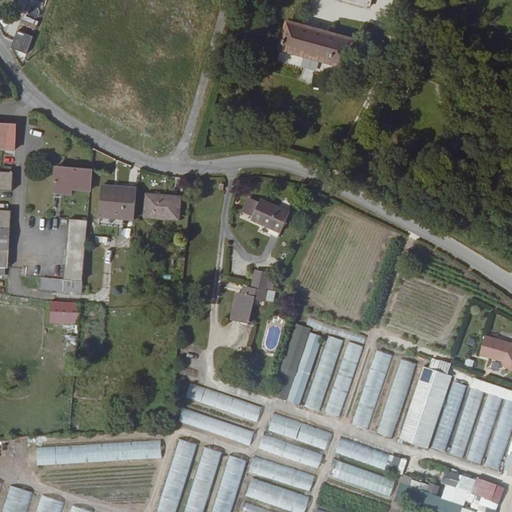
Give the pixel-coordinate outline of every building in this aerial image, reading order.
[(45,3),(37,0),(30,0),(24,15),(38,21),(45,3)] [(340,66),(351,26),(288,10),(276,49),(301,56),(299,65),(312,68),(314,59),(340,66)] [(11,49),(27,53),(32,35),(16,31),(11,49)] [(454,79),(456,70),(449,68),(447,78),(454,79)] [(0,148),(14,149),(16,123),(0,122),(0,148)] [(89,191),(91,170),(55,167),(53,193),(69,194),(70,189),(89,191)] [(0,188),(10,189),(12,171),(0,170),(0,188)] [(134,219),(136,187),(101,184),(98,215),(134,219)] [(178,218),(180,197),(148,195),(146,215),(178,218)] [(253,216),(259,202),(248,197),(242,211),(253,216)] [(261,198),(259,202),(253,216),(251,219),(263,224),(272,228),(270,231),(270,233),(279,237),(290,212),(261,198)] [(0,209),(0,274),(4,275),(4,267),(8,267),(10,210),(0,209)] [(83,281),(88,220),(70,218),(64,280),(83,281)] [(251,287),(267,290),(271,273),(255,268),(251,287)] [(64,280),(38,277),(37,289),(81,293),(83,281),(64,280)] [(247,294),(241,293),(237,293),(232,320),(249,324),(254,297),(265,299),(267,290),(251,287),(248,287),(247,294)] [(79,324),(80,302),(51,300),(49,322),(79,324)] [(308,318),(306,325),(319,328),(320,321),(308,318)] [(285,401),(310,329),(296,324),(271,396),(285,401)] [(323,337),(310,333),(286,401),(299,406),(323,337)] [(344,341),(329,336),(305,407),(319,412),(344,341)] [(511,343),(485,336),(480,355),(502,361),(506,369),(508,368),(510,370),(511,371),(511,343)] [(364,346),(350,341),(325,413),(339,418),(364,346)] [(393,356),(377,351),(352,424),(368,429),(393,356)] [(417,364),(401,359),(377,433),(393,438),(417,364)] [(452,376),(423,366),(399,439),(428,448),(452,376)] [(262,406),(191,382),(186,398),(257,422),(262,406)] [(466,386),(453,382),(432,447),(445,452),(466,386)] [(485,392),(471,388),(450,454),(463,458),(485,392)] [(503,399),(489,394),(468,460),(481,464),(503,399)] [(511,427),(511,401),(507,399),(485,465),(498,469),(511,427)] [(254,432),(183,408),(178,423),(249,448),(254,432)] [(331,434),(274,413),(268,429),(325,450),(331,434)] [(322,455),(264,434),(258,450),(316,471),(322,455)] [(390,454),(340,437),(334,454),(384,471),(390,454)] [(162,457),(161,439),(36,447),(38,465),(162,457)] [(156,511),(175,511),(196,445),(178,440),(156,511)] [(184,511),(203,511),(222,452),(204,447),(184,511)] [(211,511),(231,511),(247,461),(229,455),(211,511)] [(313,477),(255,456),(249,472),(307,493),(313,477)] [(395,481),(333,459),(327,475),(389,497),(395,481)] [(441,483),(471,493),(476,480),(445,470),(441,483)] [(304,511),(310,497),(252,477),(246,496),(291,511),(304,511)] [(476,480),(471,493),(491,500),(498,485),(477,477),(476,480)] [(426,492),(436,495),(439,488),(429,485),(426,492)] [(2,511),(26,511),(33,493),(11,486),(2,511)] [(37,511),(61,511),(64,503),(43,496),(37,511)] [(273,511),(244,501),(240,511),(273,511)]
